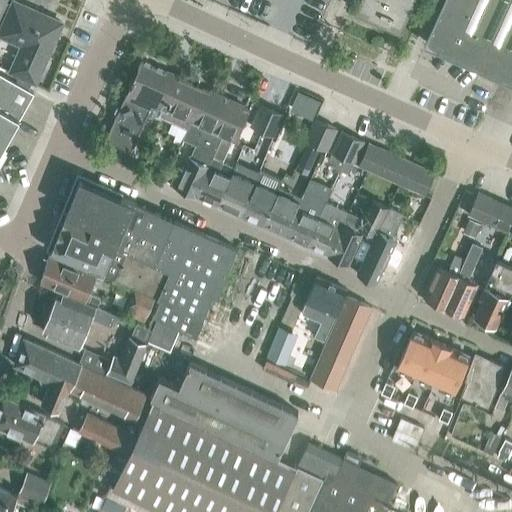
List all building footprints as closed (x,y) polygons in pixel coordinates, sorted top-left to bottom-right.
[(400,30),(413,0),(358,0),(354,10),(400,30)] [(511,0),(444,0),(425,43),(505,79),(511,81),(511,0)] [(5,1),(0,11),(0,27),(2,28),(0,33),(0,35),(22,45),(10,71),(33,81),(35,82),(61,24),(14,3),(13,5),(5,1)] [(150,111),(187,128),(191,130),(193,125),(220,137),(230,141),(231,140),(235,141),(249,110),(141,62),(140,62),(138,63),(100,150),(101,153),(102,154),(126,165),(150,111)] [(33,94),(0,74),(0,155),(4,148),(12,134),(33,94)] [(262,131),(268,118),(272,109),(260,103),(250,126),(262,131)] [(268,118),(262,131),(272,136),(283,114),(272,109),(268,118)] [(315,118),(311,127),(305,141),(326,151),(336,128),(315,118)] [(177,168),(170,185),(194,196),(195,195),(220,137),(193,125),(191,130),(187,128),(182,139),(194,145),(182,170),(177,168)] [(363,140),(341,130),(331,152),(332,153),(344,158),(353,162),(363,140)] [(233,168),(221,162),(230,141),(220,137),(195,195),(216,205),(233,168)] [(379,148),(367,143),(358,165),(370,170),(379,148)] [(307,144),(299,162),(310,166),(318,149),(307,144)] [(379,148),(370,170),(380,175),(389,152),(379,148)] [(380,175),(391,180),(401,158),(389,152),(380,175)] [(332,153),(329,159),(338,171),(339,169),(344,158),(332,153)] [(164,175),(170,160),(159,154),(152,170),(164,175)] [(339,169),(348,173),(353,162),(344,158),(339,169)] [(391,180),(402,184),(407,173),(411,162),(401,158),(391,180)] [(233,168),(216,205),(238,215),(258,171),(236,161),(233,168)] [(411,162),(407,173),(429,183),(434,172),(411,162)] [(258,171),(238,215),(260,225),(272,199),(277,187),(281,179),(259,169),(258,171)] [(424,195),(429,183),(407,173),(402,184),(424,195)] [(305,245),(325,199),(330,188),(309,178),(300,197),(283,235),(305,245)] [(158,316),(180,326),(196,334),(211,294),(217,296),(235,247),(80,179),(51,250),(115,276),(115,278),(135,287),(156,296),(160,298),(154,314),(158,316)] [(277,187),(272,199),(260,225),(283,235),(300,197),(292,194),(277,187)] [(491,199),(478,193),(477,192),(467,214),(482,221),(491,199)] [(305,245),(328,255),(348,210),(325,199),(305,245)] [(372,234),(386,206),(372,199),(359,227),(364,230),(372,234)] [(505,232),(511,216),(511,208),(491,199),(482,221),(505,232)] [(358,270),(356,275),(376,283),(377,282),(384,265),(398,271),(405,256),(392,250),(396,240),(391,237),(402,214),(389,207),(377,231),(376,230),(358,270)] [(328,255),(328,256),(348,265),(364,230),(359,227),(364,217),(359,214),(348,210),(328,255)] [(469,219),(464,230),(475,235),(479,225),(480,224),(469,219)] [(464,260),(442,307),(462,316),(477,284),(468,279),(477,258),(482,248),(471,244),(467,253),(464,260)] [(41,282),(76,297),(85,301),(88,292),(96,276),(50,256),(41,282)] [(442,307),(464,260),(454,256),(447,270),(438,266),(423,298),(426,299),(426,303),(433,306),(437,304),(442,307)] [(482,301),(474,318),(483,322),(484,325),(490,327),(493,326),(497,328),(509,298),(505,297),(507,292),(511,293),(511,291),(511,267),(496,260),(479,300),(482,301)] [(306,302),(303,310),(304,314),(321,321),(314,336),(324,340),(335,315),(343,295),(346,289),(317,277),(306,302)] [(135,287),(123,312),(144,321),(156,296),(135,287)] [(96,306),(100,297),(88,292),(85,301),(96,306)] [(56,297),(50,312),(87,327),(90,317),(110,325),(114,315),(63,294),(61,299),(56,297)] [(372,307),(346,295),(310,378),(336,388),(372,307)] [(79,347),(87,327),(50,312),(44,328),(49,330),(47,334),(79,347)] [(153,329),(148,341),(149,342),(170,350),(180,326),(158,316),(153,329)] [(137,323),(131,337),(147,343),(148,341),(153,329),(137,323)] [(273,342),(267,357),(286,365),(292,350),(286,348),(292,333),(279,328),(273,342)] [(413,330),(396,367),(415,375),(432,339),(430,338),(429,338),(413,330)] [(111,360),(106,372),(130,383),(136,369),(144,350),(147,343),(131,337),(130,336),(127,343),(120,358),(113,355),(111,360)] [(50,380),(68,390),(133,420),(146,394),(24,337),(14,363),(50,380)] [(432,339),(415,375),(433,383),(450,347),(432,339)] [(450,347),(433,383),(452,392),(469,355),(454,349),(451,348),(452,347),(450,347)] [(488,408),(504,365),(475,353),(464,381),(466,382),(460,396),(488,408)] [(160,376),(150,396),(154,398),(129,453),(117,478),(113,486),(168,511),(306,511),(307,511),(309,511),(381,511),(395,483),(357,465),(360,457),(345,450),(341,458),(307,441),(296,464),(278,455),(298,412),(190,362),(179,385),(160,376)] [(508,396),(511,397),(511,367),(494,406),(502,410),(508,396)] [(59,410),(68,390),(50,380),(42,403),(59,410)] [(386,382),(381,393),(390,397),(395,386),(391,384),(386,382)] [(408,392),(403,403),(412,407),(417,396),(408,392)] [(53,447),(63,423),(2,397),(0,400),(0,427),(33,442),(35,439),(53,447)] [(443,407),(438,418),(447,422),(452,412),(443,407)] [(112,446),(129,453),(136,438),(87,416),(79,431),(82,433),(112,446)] [(397,439),(419,446),(425,426),(404,419),(397,439)] [(504,428),(500,425),(496,434),(500,436),(504,428)] [(82,433),(79,431),(70,427),(64,441),(76,446),(82,433)] [(490,432),(482,450),(492,454),(500,436),(490,432)] [(511,442),(504,438),(498,451),(499,452),(497,456),(504,460),(506,456),(509,457),(511,452),(511,442)] [(112,446),(101,470),(117,478),(129,453),(112,446)] [(42,502),(50,482),(28,472),(19,493),(42,502)] [(0,488),(0,511),(10,511),(15,502),(18,495),(0,488)] [(29,507),(31,500),(18,495),(15,502),(29,507)]
